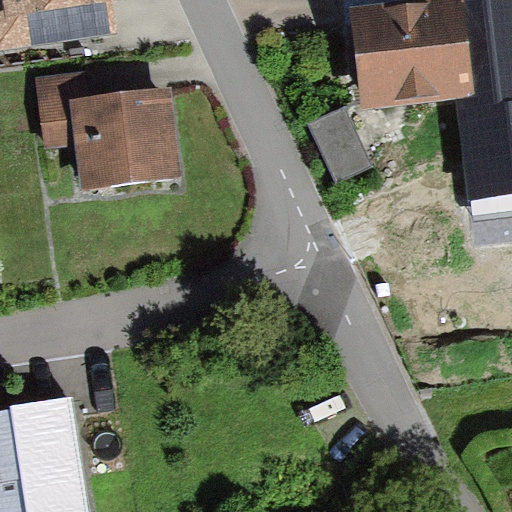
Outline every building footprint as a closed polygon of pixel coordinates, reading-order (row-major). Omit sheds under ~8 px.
[(0,0),(0,48),(119,33),(114,0),(115,0),(0,0)] [(421,0),(350,8),(361,107),(457,96),(476,94),(467,1),(466,0),(421,0)] [(511,0),(481,0),(467,1),(476,94),(457,96),(469,199),(472,199),(475,220),(511,215),(511,0)] [(99,71),(37,80),(47,152),(77,148),(83,190),(185,176),(172,85),(102,94),(99,71)] [(347,109),(310,127),(337,184),(374,166),(347,109)] [(88,511),(90,511),(73,399),(0,411),(0,511),(88,511)]
